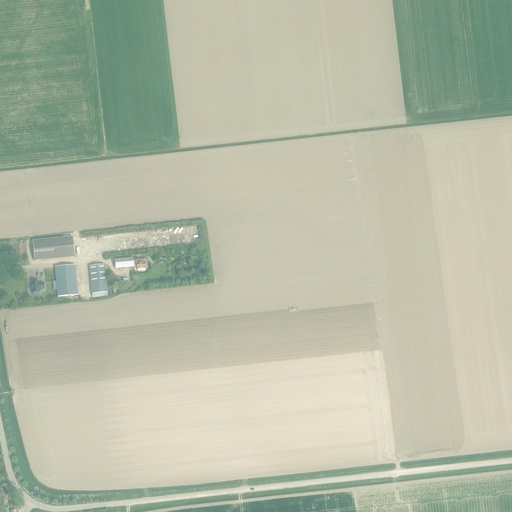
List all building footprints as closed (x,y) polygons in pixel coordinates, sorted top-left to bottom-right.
[(31,241),(33,261),(73,257),(71,237),(31,241)] [(133,258),(114,260),(115,269),(134,267),(137,266),(137,269),(145,268),(144,259),(133,260),(133,258)] [(77,295),(74,265),(54,267),(58,297),(77,295)] [(92,293),(107,292),(105,271),(107,271),(106,265),(89,266),(92,293)] [(38,284),(38,281),(30,282),(31,286),(30,286),(30,289),(31,289),(32,293),(39,292),(39,289),(44,289),(43,283),(40,283),(38,284)] [(6,495),(11,493),(7,485),(2,487),(6,495)]
